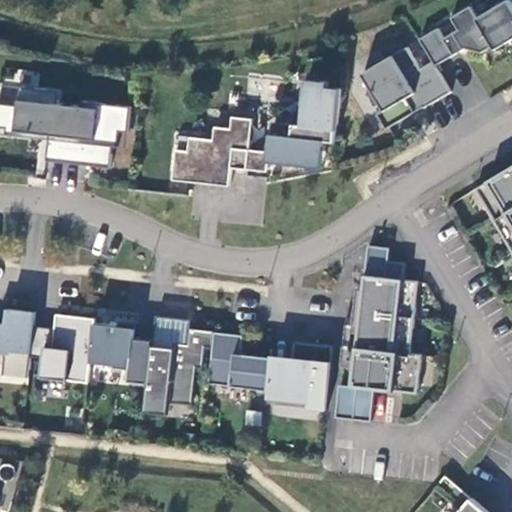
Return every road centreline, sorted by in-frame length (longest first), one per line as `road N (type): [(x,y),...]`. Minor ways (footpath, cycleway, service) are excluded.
road 1 (residential): [(0,200),(88,210),(222,261),(263,265),(310,252),(394,200)]
road 2 (residential): [(394,200),(511,401)]
road 3 (residential): [(394,200),(511,128)]
